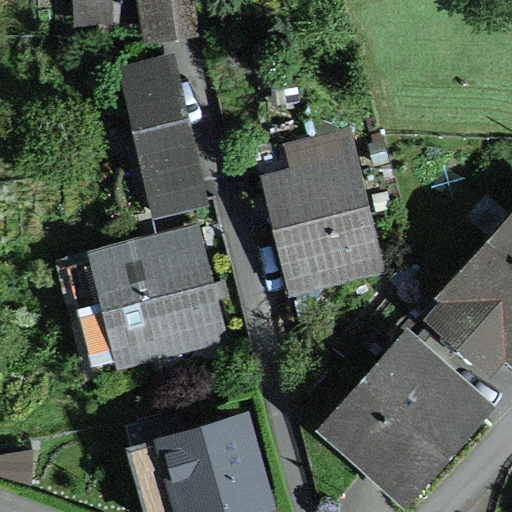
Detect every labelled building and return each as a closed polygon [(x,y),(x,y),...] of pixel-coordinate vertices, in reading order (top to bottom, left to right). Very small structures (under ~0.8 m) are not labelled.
[(82,0),(83,13),(123,12),(122,0),(82,0)] [(150,0),(155,35),(196,30),(191,0),(150,0)] [(195,157),(184,149),(165,62),(120,72),(125,97),(137,94),(150,158),(143,164),(151,213),(200,203),(195,157)] [(315,130),(264,143),(300,289),(315,285),(313,275),(371,261),(348,163),(324,169),(315,130)] [(511,231),(443,308),(495,355),(511,335),(511,231)] [(68,267),(94,369),(99,368),(97,363),(217,331),(193,234),(68,267)] [(405,354),(345,416),(404,469),(467,402),(464,400),(460,404),(405,354)] [(171,446),(189,511),(197,511),(258,496),(242,439),(205,450),(202,438),(171,446)]
